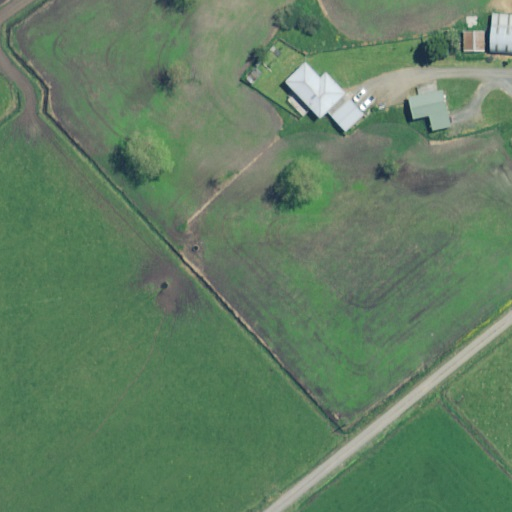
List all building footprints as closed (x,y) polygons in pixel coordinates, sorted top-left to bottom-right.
[(511,15),(493,15),(491,52),(511,52),(511,15)] [(484,52),(484,32),(464,32),(464,52),(484,52)] [(480,68),(480,60),(461,59),(461,68),(480,68)] [(321,79),(306,64),(287,82),(321,118),(346,94),(327,74),(321,79)] [(452,127),(445,92),(410,98),(414,119),(430,116),(433,131),(452,127)] [(364,116),(350,100),(332,116),(346,132),(364,116)]
